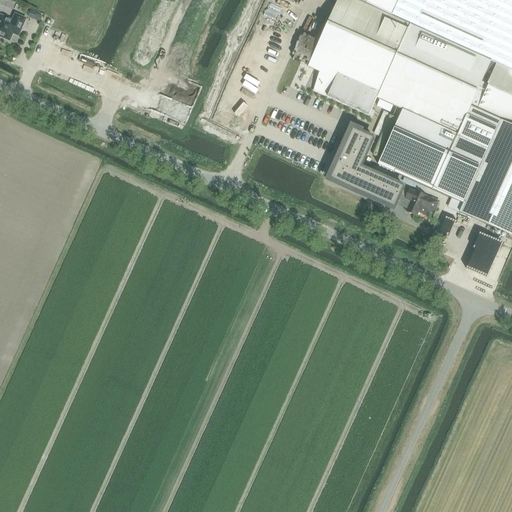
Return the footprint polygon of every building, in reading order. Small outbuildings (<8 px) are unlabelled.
[(338,0),(308,67),(313,70),(335,79),(376,98),(378,98),(410,26),(412,27),(413,25),(355,0),(338,0)] [(355,0),(413,25),(424,0),(355,0)] [(511,0),(424,0),(413,25),(412,27),(491,63),(511,72),(511,0)] [(37,12),(32,10),(29,17),(40,22),(42,16),(36,14),(37,12)] [(0,36),(9,41),(12,33),(18,36),(25,19),(15,15),(12,21),(0,16),(0,36)] [(380,99),(377,107),(389,113),(390,113),(393,105),(403,110),(458,135),(471,107),(511,125),(511,72),(491,63),(412,27),(410,26),(378,98),(380,99)] [(335,79),(327,97),(368,116),(371,109),(376,98),(335,79)] [(458,135),(432,190),(452,199),(463,204),(459,213),(511,236),(511,125),(471,107),(458,135)] [(403,110),(378,165),(432,190),(458,135),(403,110)] [(353,129),(331,179),(394,207),(395,204),(399,196),(403,188),(403,187),(360,167),(373,138),(361,133),(353,129)] [(403,188),(399,196),(406,199),(409,191),(403,188)] [(406,199),(405,200),(408,201),(408,200),(411,202),(407,210),(406,212),(416,216),(417,213),(431,219),(439,202),(415,192),(410,190),(409,191),(406,199)]
